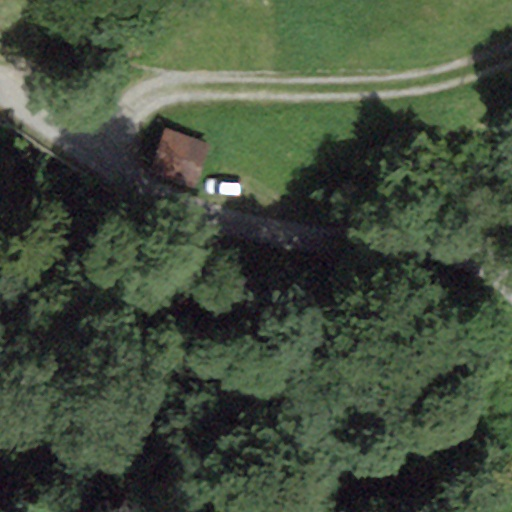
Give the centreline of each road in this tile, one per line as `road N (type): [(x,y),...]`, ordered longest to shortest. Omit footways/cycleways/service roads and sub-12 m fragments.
road 1 (track): [(0,88),(149,190),(234,225),(308,242),(438,251),(492,266),(511,283)]
road 2 (track): [(101,157),(128,109),(153,92),(387,83),(450,75),(511,52)]
